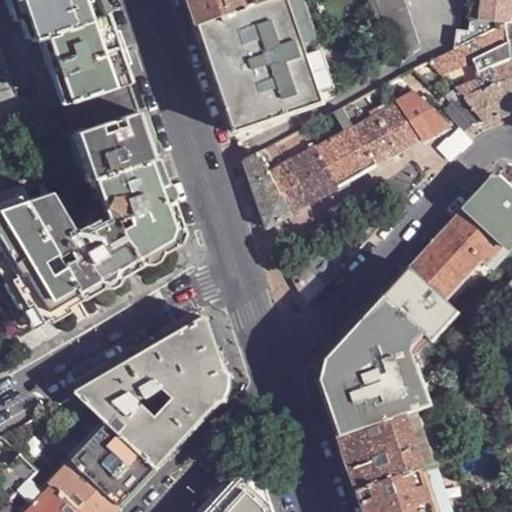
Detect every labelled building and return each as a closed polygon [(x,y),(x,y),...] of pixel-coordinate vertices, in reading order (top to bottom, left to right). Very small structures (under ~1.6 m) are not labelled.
[(26,40),(31,38),(20,4),(15,6),(12,7),(9,0),(6,0),(11,13),(16,12),(26,40)] [(31,38),(32,41),(106,15),(105,14),(89,20),(82,0),(9,0),(12,7),(15,6),(20,4),(31,38)] [(105,14),(100,0),(82,0),(89,20),(105,14)] [(191,0),(201,27),(280,0),(191,0)] [(280,0),(201,27),(238,135),(327,105),(324,95),(335,91),(321,49),(310,52),(307,44),(318,40),(305,0),(296,0),(293,1),(292,0),(280,0)] [(404,0),(375,0),(393,53),(394,55),(420,46),(404,0)] [(459,29),(457,49),(468,43),(508,23),(508,24),(511,21),(511,0),(473,0),(470,29),(459,29)] [(57,76),(120,55),(111,30),(106,15),(32,41),(33,43),(40,41),(45,39),(53,62),(47,64),(51,76),(57,73),(57,76)] [(474,59),(510,42),(508,24),(508,23),(468,43),(474,59)] [(40,41),(47,64),(53,62),(45,39),(40,41)] [(21,100),(0,40),(0,52),(17,102),(21,100)] [(480,74),(511,60),(511,57),(510,42),(474,59),(473,60),(480,74)] [(457,49),(412,72),(434,90),(446,77),(442,74),(473,60),(474,59),(468,43),(457,49)] [(0,107),(17,102),(0,52),(0,107)] [(66,104),(129,82),(125,69),(120,55),(57,76),(66,104)] [(488,90),(511,78),(511,60),(480,74),(483,79),(488,90)] [(61,106),(66,104),(57,76),(52,78),(61,106)] [(511,113),(511,78),(488,90),(483,79),(456,87),(467,97),(487,121),(488,123),(511,113)] [(134,95),(129,82),(66,104),(61,106),(42,112),(22,118),(21,119),(32,149),(75,134),(102,125),(100,121),(111,117),(114,121),(120,119),(140,112),(134,95)] [(374,103),(394,91),(390,83),(368,94),(374,103)] [(467,97),(456,87),(445,101),(471,124),(481,123),(487,121),(467,97)] [(425,140),(451,125),(416,93),(401,101),(425,140)] [(379,167),(425,140),(401,101),(355,127),(379,167)] [(22,118),(17,102),(0,107),(0,126),(20,120),(21,119),(22,118)] [(342,188),(379,167),(355,127),(344,108),(336,112),(346,132),(325,143),(318,147),(342,188)] [(147,134),(140,112),(120,119),(123,126),(113,130),(111,122),(102,125),(75,134),(84,160),(80,161),(82,168),(87,166),(88,174),(84,175),(87,181),(88,181),(93,179),(155,158),(147,134)] [(307,128),(318,147),(325,143),(314,124),(307,128)] [(310,206),(342,188),(318,147),(307,128),(277,145),(288,164),(310,206)] [(270,229),(295,215),(272,174),(278,170),(267,150),(246,161),(266,217),(270,229)] [(166,190),(155,158),(93,179),(88,181),(90,186),(95,183),(104,210),(103,210),(106,219),(106,220),(109,218),(138,266),(172,246),(179,228),(166,190)] [(295,215),(310,206),(288,164),(278,170),(272,174),(295,215)] [(511,190),(511,235),(505,243),(511,248),(511,182),(500,171),(496,175),(511,190)] [(48,194),(40,175),(0,188),(0,210),(24,202),(48,194)] [(511,190),(496,175),(467,207),(505,243),(511,235),(511,190)] [(49,194),(48,194),(24,202),(55,256),(67,249),(72,256),(61,264),(81,299),(138,266),(109,218),(106,220),(106,219),(103,220),(94,206),(85,210),(79,214),(79,212),(65,221),(49,194)] [(24,202),(0,210),(0,264),(7,278),(9,280),(3,282),(20,310),(24,307),(35,325),(81,299),(61,264),(55,256),(24,202)] [(467,207),(412,267),(447,298),(483,258),(487,262),(505,243),(467,207)] [(447,298),(412,267),(388,293),(430,333),(436,339),(461,311),(447,298)] [(9,280),(7,278),(0,281),(0,303),(13,326),(18,334),(35,325),(24,307),(20,310),(3,282),(9,280)] [(430,333),(388,293),(330,357),(322,382),(325,392),(341,436),(419,410),(429,407),(436,404),(418,351),(419,344),(430,333)] [(161,470),(227,399),(232,378),(211,318),(206,317),(78,392),(96,409),(111,423),(161,470)] [(0,348),(8,363),(29,352),(18,334),(13,326),(0,333),(0,348)] [(511,357),(496,365),(501,381),(511,376),(511,357)] [(511,376),(501,381),(511,414),(511,376)] [(438,464),(447,461),(429,407),(419,410),(438,464)] [(419,410),(341,436),(353,470),(360,490),(425,468),(438,464),(419,410)] [(76,460),(126,508),(161,470),(111,423),(76,460)] [(4,461),(0,465),(6,471),(22,455),(20,453),(10,462),(7,461),(4,461)] [(0,465),(0,488),(12,500),(21,491),(29,482),(40,471),(22,455),(6,471),(0,465)] [(53,483),(55,485),(83,511),(121,511),(126,508),(76,460),(53,483)] [(453,511),(438,464),(425,468),(438,511),(453,511)] [(438,511),(425,468),(360,490),(367,511),(438,511)] [(248,489),(253,485),(255,481),(256,480),(255,475),(251,472),(246,473),(239,480),(248,489)] [(23,510),(24,511),(30,511),(51,490),(55,485),(53,483),(51,481),(45,476),(35,488),(29,482),(21,491),(32,501),(23,510)] [(278,511),(277,507),(253,485),(248,489),(239,480),(234,485),(209,511),(278,511)] [(209,511),(234,485),(231,482),(226,482),(221,485),(196,511),(209,511)] [(30,511),(83,511),(55,485),(51,490),(30,511)]
